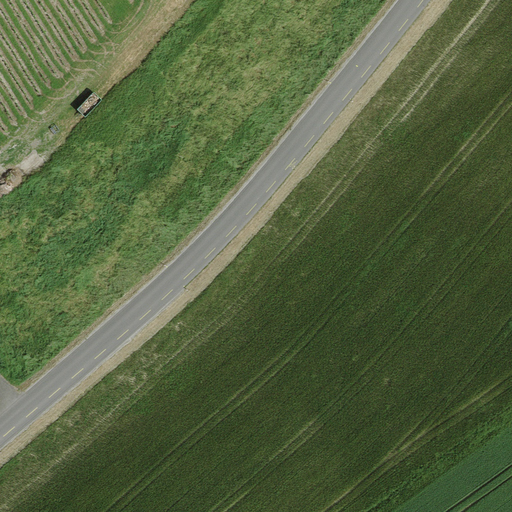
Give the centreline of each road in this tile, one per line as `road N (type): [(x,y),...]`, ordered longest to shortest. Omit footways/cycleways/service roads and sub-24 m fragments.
road 1 (tertiary): [(415,0),(229,224),(0,431)]
road 2 (track): [(0,156),(144,0)]
